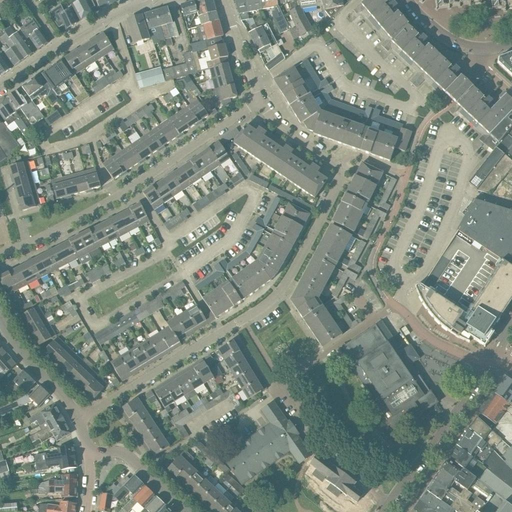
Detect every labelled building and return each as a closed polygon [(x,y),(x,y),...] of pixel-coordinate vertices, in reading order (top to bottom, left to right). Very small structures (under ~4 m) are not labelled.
[(11,0),(2,4),(7,11),(18,4),(15,0),(11,0)] [(94,14),(86,0),(81,0),(72,5),(80,21),(94,14)] [(117,0),(95,0),(100,10),(118,1),(117,0)] [(196,14),(215,8),(212,0),(199,0),(195,2),(196,8),(194,9),(196,14)] [(248,19),(247,13),(246,2),(247,2),(246,0),(234,0),(241,19),(241,20),(241,21),(248,19)] [(262,10),(260,0),(246,0),(247,2),(246,2),(247,13),(251,12),(262,10)] [(276,0),(260,0),(262,10),(274,7),(275,10),(272,11),(274,19),(280,33),(290,29),(278,7),(278,4),(276,0)] [(297,0),(285,0),(286,2),(294,1),(295,3),(287,6),(290,12),(296,25),(297,27),(296,27),(301,36),(312,30),(302,13),(301,9),(299,4),(298,1),(297,0)] [(323,6),(321,0),(297,0),(298,1),(299,4),(301,9),(323,6)] [(321,0),(323,6),(324,11),(343,7),(341,0),(321,0)] [(366,11),(371,16),(368,19),(377,30),(381,28),(386,33),(391,40),(408,25),(409,24),(395,8),(397,6),(393,2),(391,4),(387,0),(366,0),(361,5),(366,11)] [(511,0),(420,0),(420,1),(422,3),(424,0),(435,0),(437,7),(436,9),(437,10),(438,8),(448,7),(448,9),(450,9),(449,6),(459,5),(459,7),(460,7),(460,5),(469,3),(470,5),(471,5),(471,3),(472,3),(472,4),(479,3),(479,2),(480,2),(480,4),(482,4),(481,1),(486,1),(486,2),(487,8),(492,8),(492,9),(491,11),(492,12),(493,10),(504,8),(504,12),(506,11),(505,8),(510,7),(510,8),(511,7),(511,0)] [(184,17),(186,22),(195,19),(194,14),(196,14),(194,9),(196,8),(195,2),(181,6),(183,15),(184,17)] [(63,25),(64,27),(66,31),(77,23),(71,8),(64,13),(61,6),(61,5),(49,13),(59,28),(61,27),(63,25)] [(361,5),(358,7),(360,11),(361,11),(363,13),(366,11),(361,5)] [(162,32),(163,34),(165,40),(167,47),(173,45),(171,38),(167,25),(172,23),(167,8),(156,11),(162,32)] [(215,8),(196,14),(194,14),(195,19),(186,22),(188,30),(204,26),(219,21),(215,8)] [(162,32),(156,11),(144,15),(151,38),(163,34),(162,32)] [(363,13),(368,19),(371,16),(366,11),(363,13)] [(149,39),(142,16),(128,21),(135,43),(149,39)] [(223,36),(219,21),(204,26),(208,40),(223,36)] [(27,39),(29,38),(38,50),(48,43),(40,30),(34,22),(28,26),(26,25),(20,29),(27,39)] [(253,43),(266,37),(272,34),(267,25),(262,28),(258,30),(249,34),(253,41),(253,43)] [(418,68),(424,73),(440,56),(425,42),(427,40),(423,35),(421,38),(408,25),(391,40),(392,41),(391,42),(398,49),(402,52),(399,55),(410,65),(413,62),(418,68)] [(20,29),(14,34),(12,30),(11,30),(10,27),(4,31),(24,60),(34,53),(25,40),(27,39),(20,29)] [(377,30),(382,36),(386,33),(381,28),(377,30)] [(14,67),(24,60),(4,31),(0,33),(0,37),(5,45),(6,44),(10,50),(5,53),(14,67)] [(382,36),(386,40),(389,44),(391,42),(392,41),(391,40),(386,33),(382,36)] [(104,34),(94,40),(104,56),(114,50),(104,34)] [(276,57),(282,53),(278,45),(276,42),(275,41),(272,34),(266,37),(253,43),(255,45),(258,51),(260,54),(271,48),(276,57)] [(84,46),(95,62),(104,56),(94,40),(84,46)] [(388,45),(389,44),(386,40),(381,46),(384,49),(388,45)] [(190,45),(192,53),(196,52),(207,49),(205,41),(190,45)] [(398,49),(391,42),(389,44),(388,45),(391,48),(395,52),(398,49)] [(209,69),(228,64),(229,63),(227,58),(228,57),(225,45),(208,49),(212,61),(206,63),(208,69),(209,69)] [(75,52),(85,68),(95,62),(84,46),(75,52)] [(75,75),(85,68),(75,52),(65,59),(75,75)] [(172,68),(176,78),(197,72),(192,52),(183,55),(185,64),(172,68)] [(202,71),(196,52),(192,53),(196,66),(197,72),(202,71)] [(511,76),(511,52),(499,58),(498,63),(511,76)] [(284,58),(282,53),(265,65),(266,68),(269,71),(284,58)] [(0,76),(11,69),(1,55),(0,55),(0,76)] [(432,87),(438,92),(441,89),(446,94),(452,100),(456,104),(472,87),(468,82),(458,73),(460,71),(455,67),(453,69),(440,56),(424,73),(430,78),(435,84),(432,87)] [(62,60),(57,64),(56,64),(56,63),(52,66),(52,67),(64,84),(71,79),(74,83),(78,80),(74,74),(72,75),(62,60)] [(418,68),(413,62),(410,65),(416,71),(418,68)] [(228,64),(209,69),(212,80),(231,75),(228,64)] [(64,84),(52,67),(42,74),(53,89),(58,96),(61,93),(58,88),(59,87),(64,84)] [(165,80),(161,70),(161,68),(135,74),(140,88),(165,81),(164,81),(165,80)] [(165,80),(176,78),(172,68),(161,70),(165,80)] [(328,139),(336,118),(321,112),(294,68),(274,80),(301,124),(303,123),(307,128),(308,130),(314,132),(313,134),(328,139)] [(416,71),(418,73),(421,76),(424,73),(418,68),(416,71)] [(424,79),(427,81),(430,78),(424,73),(421,76),(424,79)] [(215,91),(234,86),(231,75),(212,80),(215,91)] [(42,87),(35,77),(22,87),(32,101),(38,97),(40,99),(46,96),(47,98),(53,105),(58,100),(51,90),(52,89),(47,83),(46,84),(47,84),(42,87)] [(99,81),(101,84),(104,88),(109,85),(104,78),(99,81)] [(427,81),(432,87),(435,84),(430,78),(427,81)] [(237,97),(234,86),(215,91),(218,102),(237,97)] [(511,100),(504,93),(494,104),(488,98),(486,100),(472,87),(456,104),(462,109),(467,114),(464,117),(473,126),(475,128),(478,125),(484,130),(489,136),(495,130),(496,128),(500,124),(509,115),(511,111),(511,100)] [(438,92),(440,94),(443,97),(446,94),(441,89),(438,92)] [(6,98),(16,112),(20,108),(29,120),(33,117),(37,122),(44,118),(33,102),(28,105),(21,96),(20,96),(16,91),(6,98)] [(10,134),(18,128),(28,142),(33,138),(34,138),(32,135),(27,128),(22,120),(18,116),(16,112),(6,98),(6,99),(0,102),(0,114),(6,122),(3,124),(10,134)] [(188,107),(199,123),(208,116),(198,100),(188,107)] [(462,109),(456,104),(453,107),(456,110),(459,112),(462,109)] [(150,112),(146,105),(136,112),(141,119),(150,112)] [(178,113),(189,129),(199,123),(188,107),(178,113)] [(459,112),(464,117),(467,114),(462,109),(459,112)] [(493,152),(505,137),(504,137),(511,127),(511,111),(509,115),(500,124),(496,128),(495,130),(489,136),(487,139),(486,139),(482,143),(493,151),(493,152)] [(141,119),(136,112),(127,118),(131,125),(141,119)] [(47,122),(50,126),(62,117),(59,113),(47,122)] [(180,135),(189,129),(178,113),(169,120),(180,135)] [(131,125),(127,118),(128,120),(124,123),(123,121),(117,125),(122,131),(131,125)] [(398,140),(336,118),(328,139),(390,162),(395,148),(398,140)] [(3,124),(0,119),(0,161),(6,157),(19,147),(10,134),(3,124)] [(170,142),(180,135),(169,120),(160,126),(170,142)] [(122,131),(117,125),(112,129),(113,131),(109,133),(112,138),(122,131)] [(484,130),(478,125),(475,128),(481,133),(484,130)] [(150,132),(161,148),(170,142),(160,126),(150,132)] [(256,132),(246,126),(234,144),(315,199),(327,180),(317,174),(320,170),(312,164),(309,168),(291,156),(293,152),(285,146),(283,150),(264,137),(267,133),(259,128),(256,132)] [(511,127),(504,137),(505,137),(493,152),(490,156),(468,184),(477,191),(490,173),(511,145),(511,127)] [(239,133),(236,129),(220,139),(224,144),(239,133)] [(401,131),(398,140),(395,148),(405,152),(411,133),(402,129),(401,131)] [(481,133),(483,135),(487,139),(489,136),(484,130),(481,133)] [(151,155),(161,148),(150,132),(141,139),(151,155)] [(131,145),(142,161),(151,155),(141,139),(131,145)] [(219,143),(209,149),(220,165),(230,158),(219,143)] [(122,152),(132,167),(142,161),(131,145),(122,152)] [(491,194),(511,168),(511,145),(490,173),(477,191),(490,195),(491,194)] [(211,171),(220,165),(209,149),(200,156),(211,171)] [(123,174),(132,167),(122,152),(112,158),(123,174)] [(249,174),(236,153),(232,156),(246,176),(249,174)] [(191,162),(201,178),(211,171),(200,156),(191,162)] [(113,180),(123,174),(112,158),(103,164),(113,180)] [(10,167),(13,178),(31,173),(28,162),(10,167)] [(192,184),(201,178),(191,162),(181,168),(192,184)] [(383,174),(362,163),(333,223),(354,233),(383,174)] [(192,184),(181,168),(172,175),(182,191),(192,184)] [(492,195),(511,201),(511,168),(491,194),(492,195)] [(96,169),(84,172),(89,190),(101,187),(96,169)] [(89,190),(84,172),(73,175),(78,194),(89,190)] [(31,173),(13,178),(16,189),(35,184),(31,173)] [(235,187),(245,180),(240,173),(234,176),(236,179),(232,182),(235,187)] [(78,194),(73,175),(62,178),(67,197),(78,194)] [(162,181),(173,197),(182,191),(172,175),(162,181)] [(268,184),(251,176),(249,181),(266,189),(268,184)] [(56,200),(67,197),(62,178),(51,181),(56,200)] [(153,188),(163,203),(173,197),(162,181),(153,188)] [(35,184),(16,189),(19,200),(38,195),(35,184)] [(216,200),(226,193),(224,192),(221,186),(211,193),(216,200)] [(313,208),(270,186),(268,190),(311,212),(313,208)] [(163,203),(153,188),(143,194),(154,210),(163,203)] [(41,206),(38,195),(19,200),(22,211),(41,206)] [(472,202),(457,231),(458,232),(511,267),(511,212),(473,200),(472,202)] [(140,204),(130,210),(139,227),(149,221),(140,204)] [(289,204),(257,262),(277,274),(295,242),(310,215),(289,204)] [(129,232),(139,227),(130,210),(120,215),(129,232)] [(179,215),(173,218),(178,225),(188,219),(186,217),(183,212),(179,215)] [(110,220),(119,237),(129,232),(120,215),(110,220)] [(169,232),(178,225),(173,218),(167,222),(164,224),(167,230),(167,229),(169,232)] [(100,226),(109,242),(119,237),(110,220),(100,226)] [(100,226),(90,231),(98,248),(109,242),(100,226)] [(349,252),(356,239),(331,226),(299,285),(320,296),(344,250),(349,252)] [(90,231),(79,236),(88,253),(98,248),(90,231)] [(511,298),(511,267),(458,232),(423,285),(415,287),(416,290),(418,294),(419,296),(420,298),(422,302),(423,304),(425,307),(426,309),(428,311),(429,313),(431,315),(434,319),(438,323),(439,324),(440,325),(443,328),(445,329),(448,331),(453,335),(456,337),(460,339),(462,340),(465,342),(469,343),(472,339),(485,347),(494,333),(490,331),(511,298)] [(69,241),(78,258),(88,253),(79,236),(69,241)] [(59,247),(68,264),(78,258),(69,241),(59,247)] [(58,269),(68,264),(59,247),(49,252),(58,269)] [(49,252),(39,257),(48,274),(58,269),(49,252)] [(29,263),(38,279),(48,274),(39,257),(29,263)] [(257,262),(203,300),(216,319),(245,299),(271,281),(277,274),(257,262)] [(29,263),(19,268),(28,285),(38,279),(29,263)] [(352,269),(359,273),(361,269),(354,265),(352,269)] [(28,285),(19,268),(9,273),(18,290),(28,285)] [(18,290),(9,273),(0,277),(0,281),(7,295),(18,290)] [(185,287),(182,282),(177,285),(180,290),(185,287)] [(318,299),(320,296),(299,285),(291,301),(301,316),(320,303),(318,299)] [(166,299),(163,294),(158,297),(161,302),(166,299)] [(342,336),(320,303),(301,316),(323,349),(342,336)] [(27,309),(25,305),(16,310),(18,314),(27,309)] [(159,310),(156,305),(151,308),(154,313),(159,310)] [(22,316),(28,326),(44,316),(38,306),(22,316)] [(197,306),(187,312),(198,330),(208,324),(197,306)] [(198,330),(187,312),(177,318),(188,336),(198,330)] [(141,314),(136,317),(139,322),(144,319),(141,314)] [(34,336),(50,326),(44,316),(28,326),(34,336)] [(188,336),(177,318),(167,324),(169,328),(170,328),(178,342),(179,341),(188,336)] [(338,350),(352,369),(394,340),(382,321),(340,349),(338,350)] [(122,325),(117,328),(120,334),(125,330),(122,325)] [(50,326),(34,336),(40,346),(56,336),(50,326)] [(400,330),(405,337),(410,333),(405,326),(400,330)] [(170,328),(169,328),(160,334),(171,352),(181,346),(179,341),(178,342),(170,328)] [(160,334),(150,340),(161,358),(171,352),(160,334)] [(44,351),(53,359),(66,345),(57,337),(44,351)] [(105,342),(102,337),(97,340),(100,345),(105,342)] [(224,361),(243,350),(236,339),(218,351),(224,361)] [(161,358),(150,340),(140,346),(151,364),(161,358)] [(394,340),(352,369),(395,432),(411,421),(412,422),(422,415),(421,414),(437,403),(411,364),(420,359),(410,345),(402,351),(394,340)] [(61,367),(74,353),(66,345),(53,359),(61,367)] [(140,346),(131,351),(142,370),(151,364),(140,346)] [(0,375),(2,377),(16,365),(7,354),(1,348),(0,349),(0,375)] [(230,370),(248,359),(243,350),(224,361),(230,370)] [(131,351),(121,357),(132,376),(142,370),(131,351)] [(69,375),(82,361),(74,353),(61,367),(69,375)] [(122,382),(132,376),(121,357),(111,363),(122,382)] [(236,380),(254,369),(248,359),(230,370),(236,380)] [(193,366),(204,384),(214,378),(203,360),(193,366)] [(69,375),(77,383),(91,369),(82,361),(69,375)] [(183,372),(194,390),(204,384),(193,366),(183,372)] [(219,371),(216,366),(211,369),(214,374),(219,371)] [(86,391),(99,377),(91,369),(77,383),(86,391)] [(242,390),(260,379),(254,369),(236,380),(242,390)] [(36,383),(23,371),(13,382),(6,390),(11,394),(17,387),(25,394),(36,383)] [(184,396),(194,390),(183,372),(173,378),(184,396)] [(511,381),(504,376),(492,393),(511,406),(511,381)] [(107,385),(99,377),(86,391),(94,399),(107,385)] [(223,382),(220,377),(215,380),(218,385),(223,382)] [(163,384),(175,402),(184,396),(173,378),(163,384)] [(266,389),(260,379),(242,390),(248,400),(266,389)] [(165,408),(165,410),(167,413),(171,411),(169,406),(175,402),(163,384),(153,390),(165,408)] [(39,386),(33,393),(29,397),(28,396),(27,395),(7,403),(0,406),(0,417),(15,411),(14,409),(32,401),(39,407),(49,396),(39,386)] [(234,395),(231,390),(226,393),(229,398),(234,395)] [(152,404),(157,401),(154,396),(151,391),(146,395),(147,397),(146,397),(150,405),(152,404)] [(511,406),(492,393),(478,413),(481,415),(478,419),(510,448),(511,445),(511,406)] [(120,410),(126,420),(144,409),(138,399),(120,410)] [(288,422),(273,402),(261,411),(270,424),(222,458),(242,486),(290,452),(299,465),(303,462),(311,456),(297,436),(299,435),(289,421),(288,422)] [(242,409),(239,403),(234,407),(237,412),(242,409)] [(43,418),(46,423),(61,414),(60,414),(55,405),(28,420),(31,425),(43,418)] [(144,409),(126,420),(132,430),(151,419),(144,409)] [(194,412),(197,417),(202,414),(199,409),(194,412)] [(169,415),(167,413),(165,410),(160,413),(163,418),(169,415)] [(192,420),(197,417),(194,412),(189,415),(192,420)] [(66,423),(61,414),(46,423),(48,427),(30,438),(32,442),(33,442),(37,440),(39,439),(66,423)] [(171,419),(174,424),(179,421),(176,416),(171,419)] [(501,458),(502,459),(510,448),(478,419),(477,418),(470,430),(469,429),(468,430),(489,446),(501,458)] [(139,439),(157,428),(151,419),(132,430),(139,439)] [(183,428),(179,421),(174,424),(178,431),(183,428)] [(71,433),(66,424),(66,423),(39,439),(37,440),(31,443),(34,447),(41,443),(54,436),(57,441),(62,438),(71,433)] [(157,428),(139,439),(145,449),(163,437),(157,428)] [(511,489),(511,469),(502,459),(501,458),(489,446),(468,430),(466,428),(454,445),(479,464),(482,466),(511,489)] [(188,436),(185,431),(180,434),(183,439),(188,436)] [(0,445),(13,441),(11,437),(0,440),(0,445)] [(163,437),(145,449),(151,459),(169,447),(163,437)] [(201,452),(205,448),(199,442),(194,445),(201,452)] [(511,489),(482,466),(479,464),(454,445),(448,454),(450,456),(461,465),(472,473),(471,475),(476,479),(492,491),(503,500),(511,506),(511,489)] [(511,445),(510,448),(502,459),(511,469),(511,445)] [(45,455),(46,461),(75,457),(73,446),(58,449),(58,453),(45,455)] [(209,452),(205,448),(201,452),(205,456),(209,452)] [(174,480),(189,465),(194,459),(185,451),(173,459),(176,462),(174,463),(171,459),(159,466),(174,480)] [(356,483),(318,454),(310,465),(328,478),(326,480),(338,490),(346,496),(347,495),(357,503),(363,495),(353,487),(356,483)] [(75,457),(46,461),(39,462),(40,469),(60,466),(61,470),(77,468),(75,457)] [(217,468),(221,463),(217,459),(213,464),(217,468)] [(3,461),(0,461),(0,473),(9,471),(6,461),(4,461),(3,461)] [(439,472),(455,483),(470,493),(483,504),(492,491),(476,479),(471,475),(454,462),(453,464),(451,463),(450,464),(447,461),(439,472)] [(230,471),(221,463),(217,468),(221,472),(226,476),(230,471)] [(197,472),(189,465),(174,480),(182,488),(197,472)] [(9,471),(0,473),(0,484),(11,481),(9,471)] [(205,480),(197,472),(182,488),(191,496),(205,480)] [(455,483),(439,472),(432,481),(457,499),(475,511),(482,511),(487,506),(483,504),(470,493),(455,483)] [(39,484),(38,489),(49,487),(77,487),(77,476),(62,476),(62,480),(49,480),(49,481),(39,484)] [(115,480),(102,492),(102,494),(99,511),(101,511),(109,511),(112,495),(119,501),(128,491),(133,496),(143,485),(134,476),(129,480),(126,477),(120,483),(123,486),(122,487),(115,480)] [(231,486),(235,482),(231,478),(227,482),(231,486)] [(199,504),(214,488),(205,480),(191,496),(199,504)] [(475,511),(457,499),(432,481),(419,501),(434,511),(475,511)] [(235,490),(240,494),(243,490),(235,482),(231,486),(235,490)] [(129,511),(133,508),(136,511),(141,511),(145,509),(143,507),(154,495),(144,486),(132,499),(119,511),(129,511)] [(49,487),(38,489),(38,493),(62,493),(62,498),(77,498),(77,487),(49,487)] [(222,496),(214,488),(199,504),(207,511),(222,496)] [(241,493),(249,500),(253,496),(245,488),(244,490),(243,490),(240,494),(241,493)] [(492,491),(483,504),(487,506),(482,511),(511,511),(511,506),(503,500),(492,491)] [(207,511),(222,511),(231,504),(222,496),(207,511)] [(258,500),(253,496),(249,500),(254,504),(258,500)] [(145,509),(141,511),(158,511),(165,505),(156,497),(145,509)] [(434,511),(419,501),(412,510),(414,511),(434,511)] [(47,511),(55,511),(75,511),(76,504),(61,502),(60,506),(48,505),(39,504),(38,510),(47,511)]
